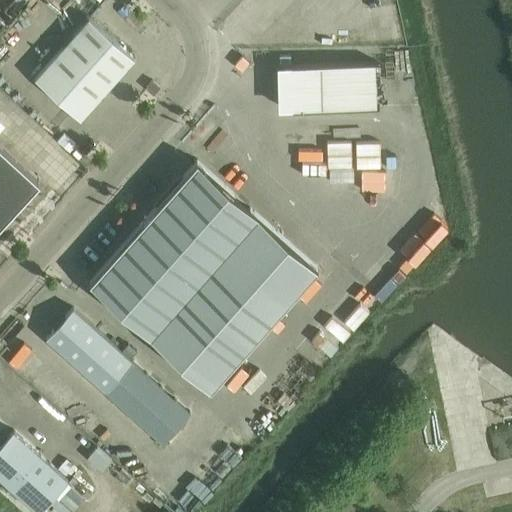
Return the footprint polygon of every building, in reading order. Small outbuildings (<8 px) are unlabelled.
[(35,77),(80,118),(134,57),(89,17),(35,77)] [(378,62),(284,65),(285,109),(379,107),(378,62)] [(153,94),(160,86),(152,80),(146,87),(153,94)] [(0,221),(39,179),(0,143),(0,221)] [(89,280),(149,334),(257,214),(196,160),(89,280)] [(257,214),(149,334),(210,388),(317,267),(257,214)] [(72,306),(46,336),(162,441),(189,412),(131,359),(72,306)] [(0,444),(0,476),(38,511),(68,478),(64,474),(56,468),(13,429),(0,444)] [(65,458),(56,468),(64,474),(72,464),(65,458)]
